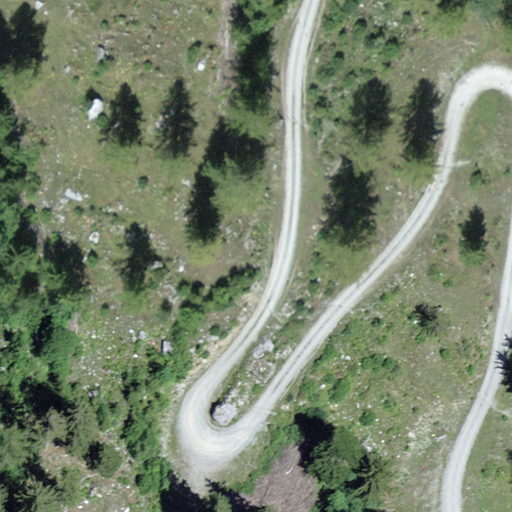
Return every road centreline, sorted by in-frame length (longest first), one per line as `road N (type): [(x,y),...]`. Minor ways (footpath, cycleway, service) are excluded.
road 1 (track): [(511,86),(496,76),(462,88),(443,168),(423,211),(319,327),(236,441),(204,451),(186,423),(194,400),(279,270),(290,204),(294,71),(308,0)]
road 2 (track): [(450,511),(465,441),(499,352),(511,277)]
